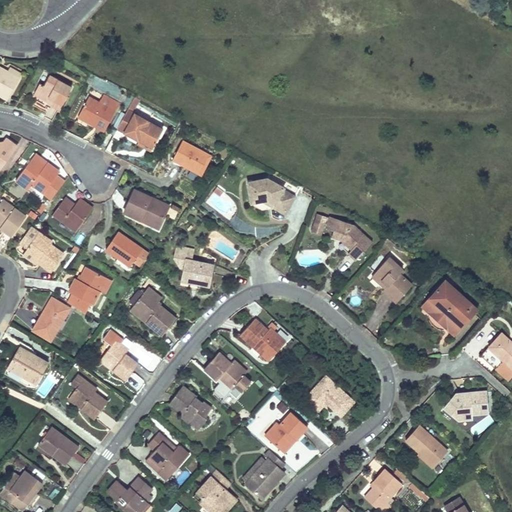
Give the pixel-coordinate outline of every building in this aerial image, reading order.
[(0,67),(0,94),(8,98),(19,78),(0,67)] [(39,82),(33,93),(48,101),(47,103),(59,109),(71,86),(49,74),(44,84),(39,82)] [(89,96),(79,115),(90,120),(89,123),(104,131),(115,111),(89,96)] [(127,110),(105,150),(112,154),(124,132),(139,140),(153,148),(163,129),(127,110)] [(79,115),(75,122),(86,127),(89,123),(90,120),(79,115)] [(0,160),(1,159),(4,161),(16,146),(7,138),(1,145),(0,146),(0,160)] [(139,140),(137,144),(151,151),(153,148),(139,140)] [(183,141),(172,160),(186,167),(182,175),(194,180),(197,173),(199,174),(209,155),(183,141)] [(32,157),(18,176),(30,186),(31,184),(43,193),(58,172),(60,169),(54,165),(53,167),(47,162),(43,166),(32,157)] [(58,172),(43,193),(51,198),(66,178),(58,172)] [(18,176),(15,180),(27,189),(30,186),(18,176)] [(265,180),(246,184),(249,204),(261,202),(266,201),(273,205),(274,209),(284,215),(293,198),(281,191),(282,188),(265,180)] [(134,189),(123,212),(139,219),(142,214),(160,222),(169,205),(134,189)] [(65,196),(63,199),(73,207),(76,204),(65,196)] [(63,199),(53,213),(76,230),(93,208),(80,198),(76,204),(73,207),(63,199)] [(3,199),(0,202),(0,224),(1,225),(0,226),(0,227),(11,236),(26,216),(3,199)] [(142,214),(139,219),(158,228),(160,222),(142,214)] [(370,243),(351,226),(328,218),(325,229),(333,232),(330,239),(339,242),(350,252),(346,256),(353,262),(370,243)] [(15,250),(23,254),(26,250),(40,259),(38,262),(52,271),(64,254),(50,245),(52,242),(30,227),(17,244),(15,247),(15,250)] [(118,231),(106,249),(131,266),(133,262),(141,267),(150,253),(118,231)] [(386,238),(382,242),(390,249),(393,245),(386,238)] [(26,250),(23,254),(36,264),(38,262),(40,259),(26,250)] [(185,258),(180,279),(193,281),(194,279),(197,280),(197,282),(208,285),(211,272),(206,270),(207,263),(185,258)] [(387,258),(370,276),(383,288),(381,290),(394,303),(410,286),(397,274),(401,271),(387,258)] [(71,293),(66,301),(80,310),(86,300),(91,303),(93,303),(100,290),(107,277),(86,266),(81,275),(79,280),(77,278),(70,291),(71,293)] [(368,279),(381,290),(383,288),(370,276),(368,279)] [(107,277),(100,290),(105,293),(112,280),(107,277)] [(476,312),(444,283),(422,307),(430,314),(444,327),(454,336),(476,312)] [(147,287),(144,291),(150,296),(153,292),(147,287)] [(379,293),(392,305),(394,303),(381,290),(379,293)] [(129,309),(162,335),(175,317),(157,303),(161,298),(153,292),(150,296),(144,291),(129,309)] [(45,318),(37,331),(51,340),(58,328),(55,326),(60,318),(63,319),(70,307),(53,297),(46,308),(48,310),(46,312),(43,311),(41,315),(45,318)] [(86,300),(80,310),(85,313),(91,303),(86,300)] [(441,330),(444,327),(430,314),(427,316),(428,319),(430,322),(432,325),(436,328),(441,330)] [(41,315),(32,328),(37,331),(45,318),(41,315)] [(255,318),(240,334),(253,346),(257,342),(272,356),(286,342),(270,327),(267,330),(255,318)] [(511,369),(511,343),(500,333),(487,348),(511,369)] [(128,349),(115,339),(102,357),(115,367),(113,371),(125,380),(138,363),(125,354),(128,349)] [(21,342),(7,368),(21,376),(36,384),(48,363),(36,356),(32,348),(21,342)] [(257,342),(253,346),(269,360),(272,356),(257,342)] [(231,364),(218,353),(203,369),(216,380),(218,378),(231,389),(235,385),(242,391),(250,382),(244,376),(238,370),(241,367),(234,360),(231,364)] [(115,367),(102,357),(99,361),(113,371),(115,367)] [(247,372),(241,367),(238,370),(244,376),(247,372)] [(7,368),(4,372),(18,381),(21,376),(7,368)] [(76,374),(70,382),(76,386),(82,378),(76,374)] [(80,408),(94,418),(107,401),(94,391),(96,389),(82,378),(76,386),(69,396),(82,405),(80,408)] [(218,378),(216,380),(228,392),(231,389),(218,378)] [(321,380),(309,393),(316,398),(311,403),(318,410),(324,404),(322,402),(324,401),(328,400),(329,402),(328,403),(341,416),(355,401),(329,378),(325,383),(321,380)] [(183,385),(169,403),(183,413),(181,416),(189,423),(194,422),(200,427),(206,420),(206,415),(212,408),(203,402),(202,403),(199,407),(192,401),(195,397),(196,396),(183,385)] [(454,405),(448,412),(458,419),(471,419),(471,414),(487,413),(486,392),(469,393),(469,396),(460,397),(456,393),(450,400),(454,405)] [(309,393),(304,398),(311,403),(316,398),(309,393)] [(69,396),(67,398),(80,408),(82,405),(69,396)] [(202,403),(195,397),(192,401),(199,407),(202,403)] [(450,400),(444,407),(448,412),(454,405),(450,400)] [(277,422),(264,436),(280,450),(292,437),(295,440),(307,427),(291,412),(280,425),(277,422)] [(189,423),(198,430),(200,427),(194,422),(189,423)] [(448,451),(420,425),(405,440),(420,454),(421,452),(436,464),(448,451)] [(68,461),(79,447),(51,427),(38,445),(51,455),(55,450),(68,461)] [(162,443),(166,440),(158,433),(148,445),(154,451),(149,456),(161,467),(157,472),(166,480),(188,455),(181,448),(179,447),(177,448),(175,449),(172,452),(162,443)] [(292,437),(280,450),(283,453),(295,440),(292,437)] [(285,452),(297,464),(309,451),(297,439),(285,452)] [(166,440),(162,443),(172,452),(175,449),(166,440)] [(55,450),(51,455),(64,466),(68,461),(55,450)] [(284,463),(269,450),(263,455),(267,458),(255,471),(246,481),(244,483),(260,498),(283,473),(279,469),(284,463)] [(436,464),(421,452),(420,454),(418,456),(432,468),(436,464)] [(145,461),(157,472),(161,467),(149,456),(145,461)] [(251,467),(241,477),(246,481),(255,471),(251,467)] [(376,484),(365,498),(379,511),(402,484),(385,468),(374,482),(376,484)] [(9,492),(4,489),(0,493),(0,496),(20,511),(26,504),(34,492),(42,482),(25,470),(19,477),(9,492)] [(230,483),(216,470),(196,492),(201,496),(201,499),(199,502),(210,511),(214,508),(218,511),(224,511),(236,499),(224,489),(230,483)] [(14,474),(4,489),(9,492),(19,477),(14,474)] [(133,488),(129,492),(116,481),(106,492),(116,501),(120,497),(126,502),(122,506),(128,511),(131,511),(134,510),(136,511),(138,511),(147,503),(142,499),(147,493),(152,488),(138,476),(133,482),(133,488)] [(26,504),(28,506),(37,494),(34,492),(26,504)] [(201,496),(196,492),(193,496),(199,502),(201,499),(201,496)] [(147,493),(142,499),(147,503),(152,498),(147,493)] [(123,511),(128,511),(122,506),(126,502),(120,497),(116,501),(114,503),(123,511)] [(467,511),(459,498),(445,506),(448,511),(467,511)] [(147,503),(138,511),(143,511),(150,505),(147,503)]
